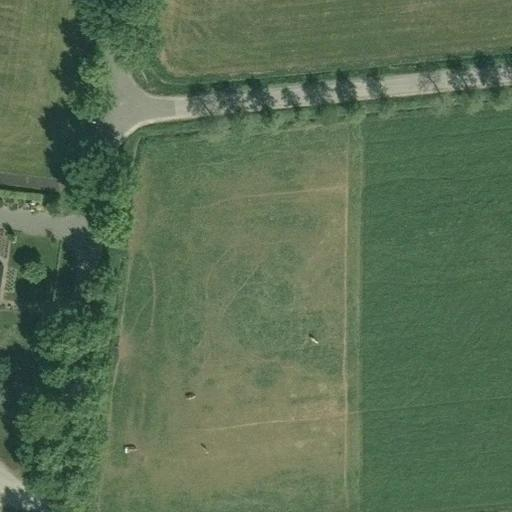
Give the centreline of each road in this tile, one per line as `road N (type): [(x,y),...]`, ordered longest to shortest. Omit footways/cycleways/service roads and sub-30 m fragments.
road 1 (unclassified): [(61,511),(117,115)]
road 2 (unclassified): [(117,115),(511,75)]
